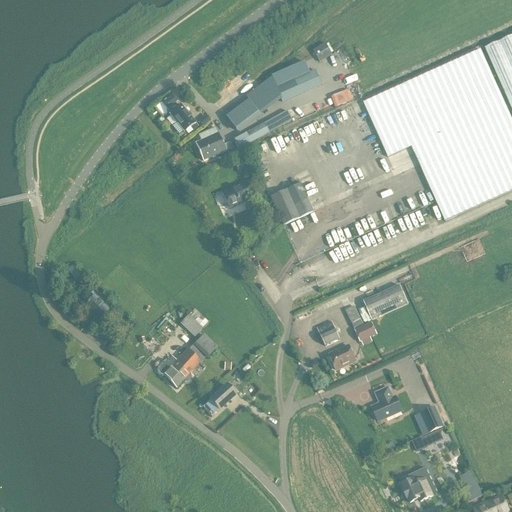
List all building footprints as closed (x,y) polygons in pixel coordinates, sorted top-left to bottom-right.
[(511,36),(485,48),(511,110),(511,36)] [(319,62),(332,55),(325,43),(312,51),(319,62)] [(511,120),(480,51),(363,104),(387,158),(411,147),(445,222),(511,191),(511,120)] [(275,102),(281,99),(283,103),(321,86),(314,71),(309,73),(304,62),(271,77),(273,83),(267,86),(251,98),(247,94),(223,114),(226,117),(238,133),(260,116),(258,113),(274,101),(275,102)] [(173,95),(164,102),(169,108),(178,101),(173,95)] [(181,105),(170,114),(176,123),(173,126),(180,135),(183,132),(184,132),(190,128),(193,131),(198,127),(195,123),(181,105)] [(239,150),(292,120),(286,111),(234,140),(239,150)] [(206,115),(198,121),(203,127),(211,121),(206,115)] [(230,142),(223,145),(215,128),(199,135),(201,141),(195,144),(203,162),(233,148),(230,142)] [(235,164),(238,172),(253,165),(251,157),(235,164)] [(246,183),(222,193),(229,209),(253,198),(246,183)] [(283,226),(312,213),(300,184),(287,190),(270,198),(283,226)] [(71,287),(83,279),(73,265),(61,273),(71,287)] [(408,305),(400,286),(363,303),(372,321),(408,305)] [(91,300),(84,307),(98,321),(108,311),(111,307),(94,290),(87,297),(91,300)] [(354,329),(363,325),(354,306),(345,311),(354,329)] [(188,315),(202,328),(207,322),(194,309),(188,315)] [(203,329),(202,328),(188,315),(180,324),(194,338),(203,329)] [(332,322),(317,329),(325,347),(340,340),(332,322)] [(355,331),(360,343),(377,335),(371,323),(355,331)] [(206,360),(217,348),(204,335),(193,346),(188,351),(187,350),(176,361),(170,356),(166,361),(165,361),(157,369),(158,369),(158,372),(161,375),(163,375),(164,375),(163,376),(176,389),(183,382),(184,382),(185,383),(186,383),(187,383),(188,382),(189,382),(190,381),(191,380),(191,379),(191,378),(191,377),(191,376),(190,375),(190,374),(201,362),(200,362),(205,358),(206,360)] [(336,371),(356,362),(349,347),(329,356),(336,371)] [(203,408),(211,418),(235,396),(227,386),(203,408)] [(372,408),(378,422),(401,412),(395,398),(393,399),(388,388),(375,394),(378,401),(379,401),(380,405),(372,408)] [(421,429),(424,436),(444,427),(436,408),(421,415),(426,427),(421,429)] [(428,447),(424,438),(413,444),(417,452),(428,447)] [(412,480),(397,486),(401,494),(400,494),(402,499),(403,499),(407,507),(416,502),(417,505),(432,499),(423,480),(414,484),(412,480)] [(509,511),(502,496),(473,508),(474,511),(509,511)]
